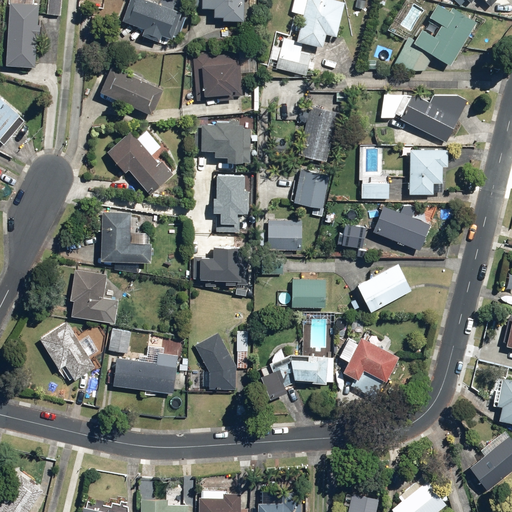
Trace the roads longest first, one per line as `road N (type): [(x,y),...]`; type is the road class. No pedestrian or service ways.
road 1 (residential): [(511,108),(444,381),(419,418),(362,436),(168,446),(0,414)]
road 2 (residential): [(0,306),(54,182)]
